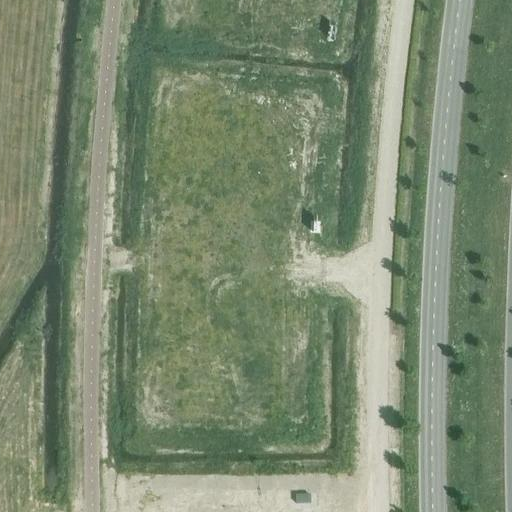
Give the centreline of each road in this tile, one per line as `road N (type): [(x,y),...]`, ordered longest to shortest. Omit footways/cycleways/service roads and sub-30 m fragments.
road 1 (unclassified): [(404,0),(383,214),(378,511)]
road 2 (primary): [(458,0),(435,254),(432,511)]
